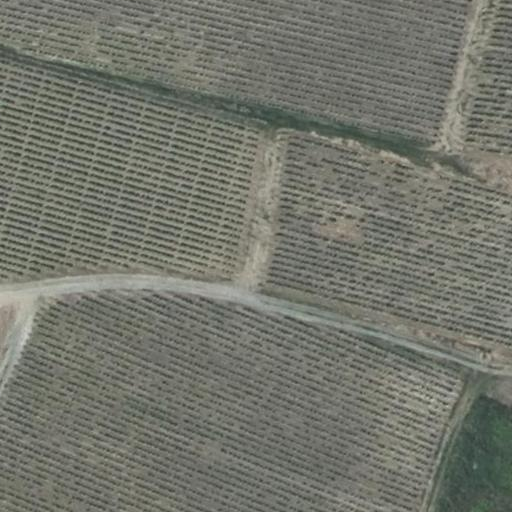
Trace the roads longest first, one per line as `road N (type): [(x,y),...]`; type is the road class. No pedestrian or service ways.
road 1 (track): [(424,511),(480,362),(246,297),(34,293)]
road 2 (track): [(0,375),(34,293),(0,299)]
